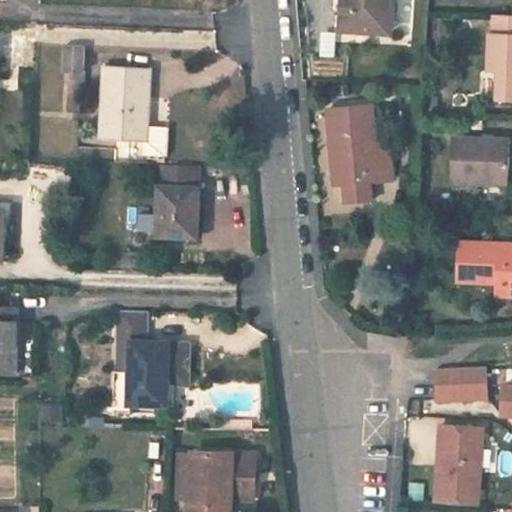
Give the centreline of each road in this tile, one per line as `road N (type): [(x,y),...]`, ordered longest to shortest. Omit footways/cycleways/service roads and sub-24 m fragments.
road 1 (residential): [(322,511),(262,0)]
road 2 (unknown): [(267,42),(27,12)]
